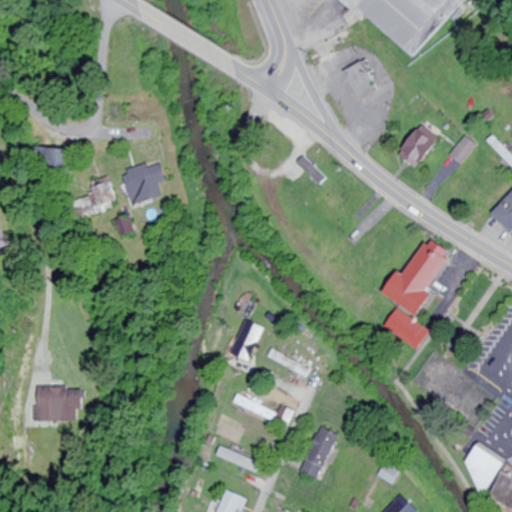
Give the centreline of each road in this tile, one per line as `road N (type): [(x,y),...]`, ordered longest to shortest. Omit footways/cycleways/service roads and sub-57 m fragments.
road 1 (secondary): [(511,267),(415,205),(273,92)]
road 2 (residential): [(110,0),(99,109),(87,126),(44,119),(0,81)]
road 3 (residential): [(262,511),(313,395)]
